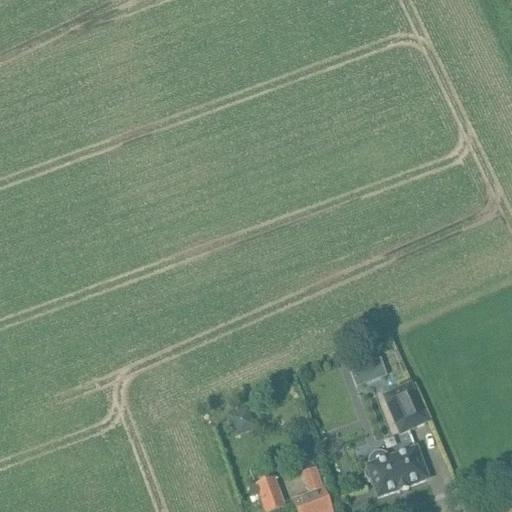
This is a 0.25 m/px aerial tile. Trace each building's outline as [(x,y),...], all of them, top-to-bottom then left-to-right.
[(381,362),(351,373),(356,389),(387,377),(381,362)] [(398,387),(401,392),(410,388),(412,388),(409,382),(398,387)] [(410,388),(384,400),(400,436),(426,425),(410,388)] [(366,474),(365,479),(369,483),(372,483),(378,500),(397,493),(398,495),(409,491),(408,489),(427,482),(416,451),(415,452),(389,461),(386,457),(381,455),(376,456),(372,459),(369,463),(370,468),(367,469),(368,472),(366,474)] [(309,497),(292,504),(294,509),(295,511),(330,511),(325,498),(323,492),(322,492),(316,476),(314,471),(301,475),(303,481),(309,497)] [(274,482),(255,489),(263,511),(279,511),(284,510),(274,482)]
